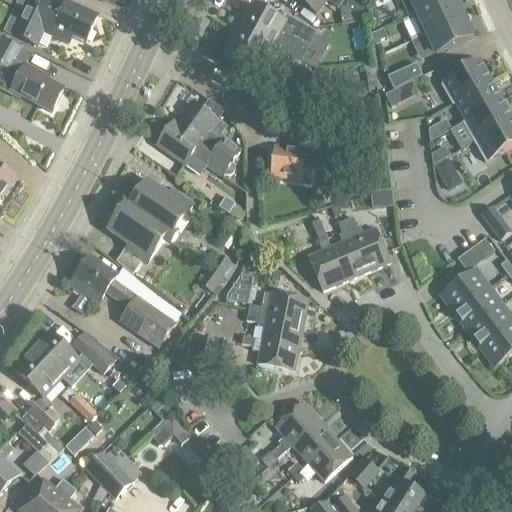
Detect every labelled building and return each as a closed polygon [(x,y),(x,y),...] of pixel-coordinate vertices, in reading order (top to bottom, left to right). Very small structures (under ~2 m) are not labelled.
[(15,37),(13,36),(13,37),(37,48),(37,47),(35,46),(41,33),(36,31),(43,16),(49,2),(45,0),(30,0),(19,23),(21,24),(15,37)] [(297,0),(319,16),(331,0),(297,0)] [(376,0),(377,2),(380,0),(399,0),(408,19),(449,0),(376,0)] [(422,38),(463,19),(453,0),(449,0),(408,19),(409,20),(413,18),(422,38)] [(41,33),(68,46),(72,39),(86,45),(98,20),(67,5),(65,9),(49,2),(43,16),(36,31),(41,33)] [(239,33),(300,68),(301,67),(299,66),(316,34),(287,18),(284,23),(253,7),(239,33)] [(473,41),(463,19),(422,38),(423,39),(427,37),(436,58),(473,41)] [(286,93),(288,90),(299,96),(312,74),(300,68),(239,33),(224,59),(256,76),(264,62),(278,69),(270,84),(286,93)] [(389,40),(385,33),(373,38),(377,46),(389,40)] [(21,50),(3,41),(0,47),(0,66),(9,71),(4,81),(15,87),(12,94),(52,114),(64,91),(41,79),(43,76),(26,67),(25,69),(14,63),(21,50)] [(452,107),(491,85),(480,66),(441,88),(452,107)] [(463,126),(502,104),(491,85),(452,107),(453,108),(457,106),(467,123),(462,125),(463,126)] [(401,106),(395,93),(390,95),(385,97),(392,110),(401,106)] [(511,121),(502,104),(463,126),(474,145),(511,122),(511,121)] [(212,138),(208,144),(204,142),(217,124),(192,106),(178,127),(175,125),(158,148),(186,168),(192,158),(223,180),(224,178),(228,179),(233,177),(235,174),(235,169),(232,166),(242,153),(227,142),(224,146),(212,138)] [(511,149),(511,122),(474,145),(485,165),(511,149)] [(445,124),(432,131),(437,141),(450,133),(445,124)] [(331,156),(276,149),(272,180),(302,184),(303,180),(311,181),(313,166),(317,166),(316,170),(346,174),(349,153),(343,152),(332,151),(331,156)] [(434,156),(439,164),(450,158),(445,150),(434,156)] [(370,156),(349,153),(346,174),(367,177),(370,156)] [(436,170),(442,180),(451,174),(452,170),(448,163),(436,170)] [(0,200),(1,200),(3,201),(16,181),(0,170),(0,200)] [(165,241),(164,241),(171,246),(178,236),(175,234),(193,208),(173,194),(169,199),(148,185),(134,205),(139,209),(136,214),(163,232),(159,237),(165,241)] [(323,193),(324,204),(337,204),(336,192),(323,193)] [(134,205),(127,200),(120,210),(124,213),(109,233),(130,248),(127,253),(117,266),(133,278),(143,264),(147,267),(164,241),(165,241),(159,237),(163,232),(136,214),(139,209),(134,205)] [(226,200),(219,210),(229,216),(235,207),(226,200)] [(353,220),(345,223),(350,234),(358,231),(357,231),(353,220)] [(343,238),(350,234),(345,223),(338,226),(343,237),(343,238)] [(511,236),(511,235),(503,223),(492,232),(501,244),(511,236)] [(350,234),(353,241),(368,276),(390,266),(376,232),(364,236),(361,229),(357,231),(358,231),(350,234)] [(324,232),(316,236),(321,247),(328,244),(324,232)] [(345,285),(368,276),(353,241),(350,234),(343,238),(343,237),(339,239),(342,246),(331,251),(345,285)] [(485,244),(478,250),(486,261),(493,256),(485,244)] [(345,285),(331,251),(308,260),(323,295),(345,285)] [(220,258),(210,272),(221,280),(231,266),(220,258)] [(91,260),(70,289),(86,299),(90,293),(102,301),(106,295),(119,305),(130,312),(138,300),(127,294),(114,284),(118,279),(91,260)] [(508,278),(511,274),(511,270),(507,263),(501,268),(508,278)] [(221,280),(210,272),(200,287),(211,295),(221,280)] [(455,317),(489,291),(476,273),(442,298),(455,317)] [(253,283),(254,280),(241,278),(227,299),(226,303),(248,308),(253,283)] [(489,291),(455,317),(468,334),(502,309),(489,291)] [(250,308),(248,316),(260,318),(304,327),(309,303),(272,296),(270,308),(262,306),(261,310),(250,308)] [(176,326),(138,300),(130,312),(120,325),(158,351),(176,326)] [(199,314),(188,306),(181,315),(193,324),(199,314)] [(468,334),(481,351),(511,328),(511,321),(502,309),(468,334)] [(304,327),(260,318),(248,316),(247,324),(257,326),(257,330),(265,331),(262,344),(299,351),(304,327)] [(511,356),(511,328),(481,351),(495,369),(511,356)] [(33,355),(62,382),(79,363),(51,336),(33,355)] [(132,363),(142,350),(128,339),(118,352),(132,363)] [(252,354),(260,355),(257,367),(294,375),(299,351),(262,344),(243,340),(242,348),(253,350),(252,354)] [(197,363),(210,365),(215,344),(201,341),(197,363)] [(221,344),(217,364),(228,367),(233,347),(221,344)] [(84,359),(105,379),(115,368),(94,348),(84,359)] [(62,382),(33,355),(15,374),(44,401),(62,382)] [(0,415),(10,406),(0,395),(0,415)] [(82,426),(87,431),(98,419),(77,399),(70,407),(86,422),(82,426)] [(40,404),(29,415),(50,434),(60,423),(40,404)] [(277,462),(292,449),(320,424),(303,405),(275,431),(284,440),(278,445),(281,448),(272,456),(272,455),(262,464),(268,471),(277,462)] [(170,435),(182,449),(189,442),(171,422),(153,438),(159,445),(170,435)] [(308,467),(336,442),(320,424),(292,449),(308,467)] [(27,428),(19,437),(37,454),(39,456),(47,446),(27,428)] [(85,431),(65,450),(74,460),(94,440),(85,431)] [(336,442),(308,467),(324,485),(353,460),(336,442)] [(49,466),(58,457),(47,446),(39,456),(49,466)] [(0,453),(0,498),(20,478),(5,464),(14,455),(6,448),(0,453)] [(86,472),(101,487),(127,462),(116,450),(107,459),(103,455),(86,472)] [(245,450),(236,458),(250,473),(259,465),(245,450)] [(127,462),(101,487),(116,502),(142,477),(127,462)] [(365,463),(350,479),(364,491),(378,475),(365,463)] [(288,474),(294,480),(303,472),(297,466),(288,474)] [(308,478),(303,472),(294,480),(299,486),(308,478)] [(397,483),(383,505),(394,511),(426,511),(431,505),(408,490),(416,479),(404,472),(397,483)] [(50,511),(70,488),(63,482),(54,493),(44,485),(22,511),(50,511)] [(70,488),(50,511),(77,511),(68,504),(77,493),(70,488)] [(503,507),(511,500),(503,488),(494,495),(503,507)] [(355,511),(345,500),(333,509),(335,511),(355,511)]
